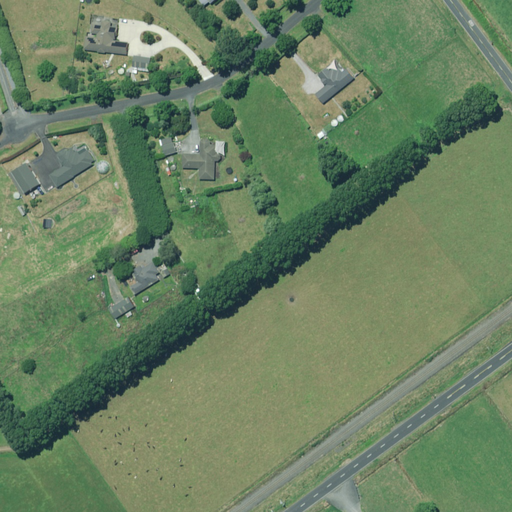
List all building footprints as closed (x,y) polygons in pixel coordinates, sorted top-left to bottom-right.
[(86,51),(99,52),(99,53),(107,54),(107,53),(128,55),(130,43),(117,41),(119,24),(93,21),(92,34),(99,35),(99,38),(87,37),(86,51)] [(153,59),(136,57),(134,74),(138,74),(139,71),(151,72),(153,59)] [(338,62),(321,75),(324,79),(322,80),(328,87),(317,95),(325,104),(357,78),(349,68),(345,71),(341,66),(338,62)] [(173,137),(162,140),(161,140),(162,147),(164,146),(167,156),(178,153),(173,137)] [(202,140),(202,144),(202,155),(184,155),(184,168),(201,169),(201,180),(216,180),(216,161),(221,161),(221,144),(212,144),(212,140),(202,140)] [(92,164),(96,162),(89,151),(88,151),(85,146),(77,151),(75,148),(70,152),(68,149),(58,155),(62,160),(60,161),(64,167),(51,176),(59,188),(93,166),(92,164)] [(98,172),(98,173),(99,174),(100,174),(101,175),(102,175),(104,175),(105,175),(106,175),(107,174),(108,173),(109,173),(109,172),(110,170),(110,169),(110,168),(110,167),(110,166),(109,165),(109,164),(108,163),(107,162),(106,162),(105,162),(103,162),(102,162),(101,162),(100,163),(99,163),(98,164),(98,165),(97,166),(97,167),(97,168),(97,170),(97,171),(98,172)] [(41,185),(29,164),(14,173),(26,194),(41,185)] [(27,214),(22,206),(19,208),(24,216),(27,214)] [(55,224),(50,219),(44,225),(49,230),(55,224)] [(160,273),(154,263),(145,269),(143,266),(133,272),(139,283),(131,288),(136,295),(161,280),(157,275),(160,273)] [(171,275),(167,267),(160,270),(165,278),(171,275)] [(206,298),(200,289),(196,292),(201,301),(206,298)] [(117,319),(126,314),(128,318),(134,315),(131,311),(136,308),(130,298),(111,310),(117,319)]
